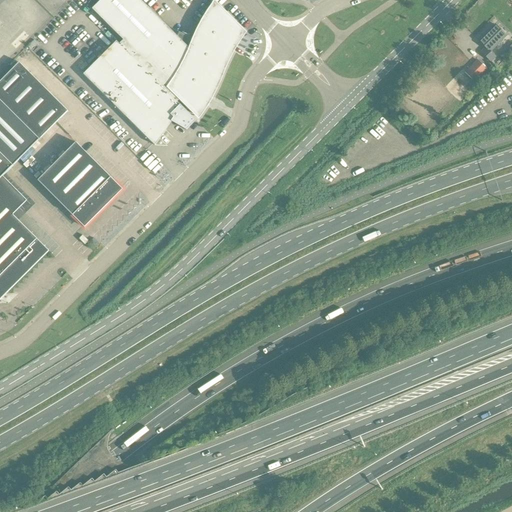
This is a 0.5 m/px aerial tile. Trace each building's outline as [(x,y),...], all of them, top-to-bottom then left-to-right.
[(119,44),(177,102),(181,99),(199,117),(205,108),(210,99),(215,90),(220,80),(224,70),(228,60),(233,51),(238,42),(244,33),(215,4),(209,13),(203,22),(198,31),(194,41),(190,51),(187,49),(188,47),(140,0),(101,0),(92,9),(123,40),(119,44)] [(491,52),(506,37),(495,25),(479,42),(485,48),(481,53),(491,63),(496,57),(491,52)] [(84,74),(153,144),(155,146),(164,134),(172,122),(176,124),(186,130),(196,121),(181,105),(177,102),(119,44),(117,41),(84,74)] [(511,43),(500,55),(504,60),(511,52),(511,43)] [(478,60),(465,73),(473,81),(486,68),(478,60)] [(0,299),(0,298),(0,297),(0,293),(6,294),(7,294),(49,251),(19,221),(13,215),(27,201),(3,177),(6,174),(14,166),(13,166),(18,161),(68,111),(19,63),(0,82),(0,299)] [(115,181),(76,143),(38,181),(85,228),(116,196),(116,195),(123,190),(115,182),(115,181)] [(85,245),(89,241),(83,236),(79,239),(85,245)]
